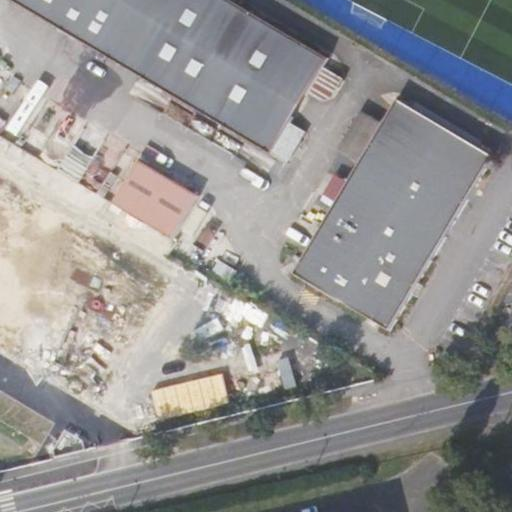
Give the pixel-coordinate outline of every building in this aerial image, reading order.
[(289,124),(307,92),(322,67),(329,56),(233,0),(9,0),(9,1),(271,155),(272,153),(289,124)] [(342,79),(322,67),(307,92),(321,101),(327,100),(332,97),(342,79)] [(384,122),(361,162),(346,186),(340,184),(334,193),(340,196),(294,274),(390,331),(496,154),(398,97),(384,122)] [(340,150),(361,162),(384,122),(363,110),(340,150)] [(306,133),(289,124),(272,153),(289,163),(306,133)] [(83,127),(62,164),(83,176),(104,139),(83,127)] [(116,205),(0,136),(0,162),(168,259),(178,242),(176,240),(201,199),(140,163),(116,205)] [(0,179),(0,193),(14,201),(20,190),(0,179)] [(0,193),(0,362),(89,414),(164,288),(113,259),(84,242),(14,201),(0,193)] [(90,233),(84,242),(113,259),(119,250),(90,233)] [(151,316),(128,356),(142,365),(166,325),(151,316)] [(250,326),(243,337),(263,349),(270,339),(250,326)]
